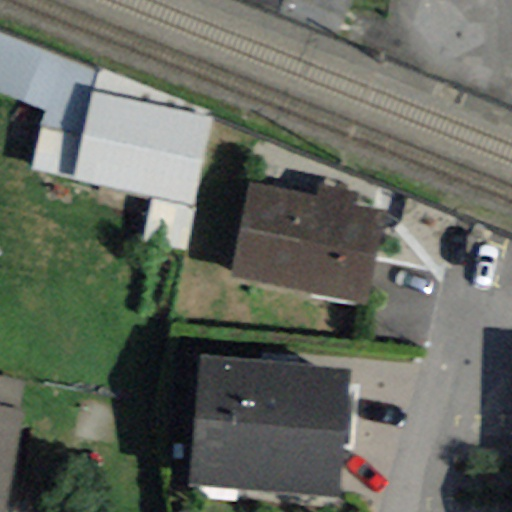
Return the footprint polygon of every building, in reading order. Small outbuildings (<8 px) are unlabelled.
[(260,0),(338,32),(350,0),(260,0)] [(0,93),(43,110),(86,119),(91,93),(98,73),(0,32),(0,93)] [(212,120),(91,93),(86,119),(72,181),(153,198),(193,206),(212,120)] [(29,172),(72,181),(86,119),(43,110),(29,172)] [(250,186),(230,279),(366,308),(386,215),(250,186)] [(184,250),(193,206),(153,198),(144,242),(184,250)] [(198,363),(188,490),(337,502),(347,375),(198,363)] [(0,511),(4,511),(23,414),(16,413),(21,385),(0,380),(0,511)]
